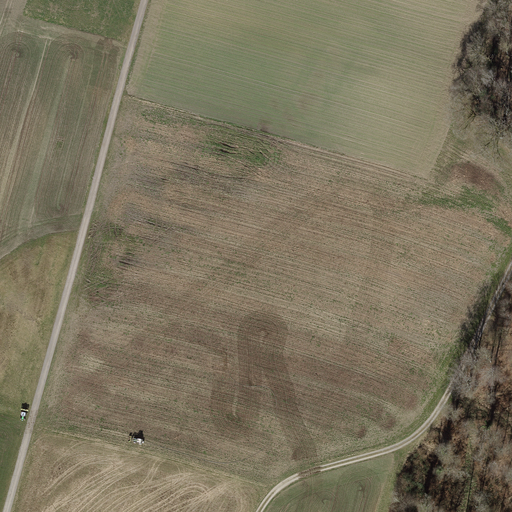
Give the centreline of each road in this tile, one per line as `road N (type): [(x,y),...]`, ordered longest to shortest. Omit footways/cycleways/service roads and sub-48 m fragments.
road 1 (track): [(5,511),(144,0)]
road 2 (track): [(258,511),(290,477),(408,440),(427,424),(511,264)]
road 3 (track): [(511,358),(474,431),(459,511)]
